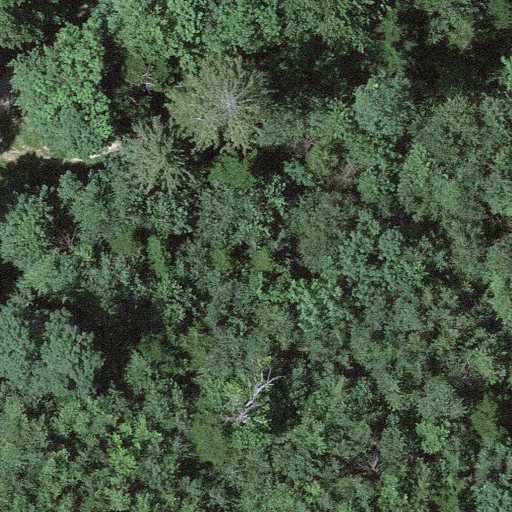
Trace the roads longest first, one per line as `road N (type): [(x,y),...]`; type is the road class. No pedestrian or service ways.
road 1 (track): [(0,139),(42,139),(158,115),(511,100)]
road 2 (track): [(163,0),(0,107)]
